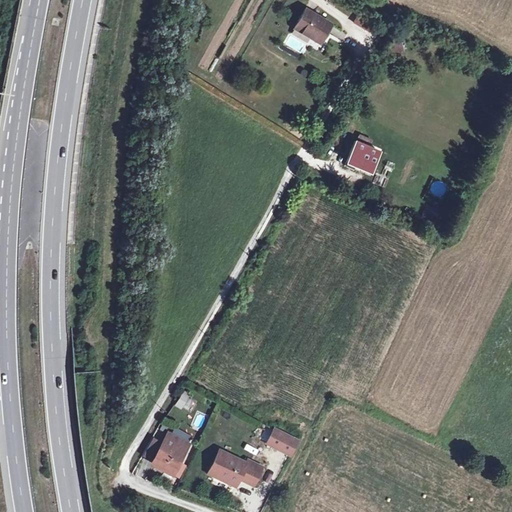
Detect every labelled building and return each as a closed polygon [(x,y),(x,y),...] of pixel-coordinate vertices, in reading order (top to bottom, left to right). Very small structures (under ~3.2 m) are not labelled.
[(307,9),(295,29),(322,44),(328,34),(333,24),(307,9)] [(369,32),(375,23),(359,13),(353,22),(369,32)] [(358,140),(350,160),(373,169),(381,150),(358,140)] [(183,391),(175,404),(188,412),(196,400),(183,391)] [(275,430),(268,444),(289,455),(296,441),(275,430)] [(165,438),(186,450),(189,444),(168,432),(165,438)] [(179,464),(186,450),(165,438),(151,462),(157,466),(155,468),(163,474),(165,470),(178,479),(184,467),(179,464)] [(219,450),(211,466),(219,470),(215,478),(234,487),(238,479),(252,486),(260,470),(219,450)] [(219,470),(211,466),(208,474),(215,478),(219,470)]
